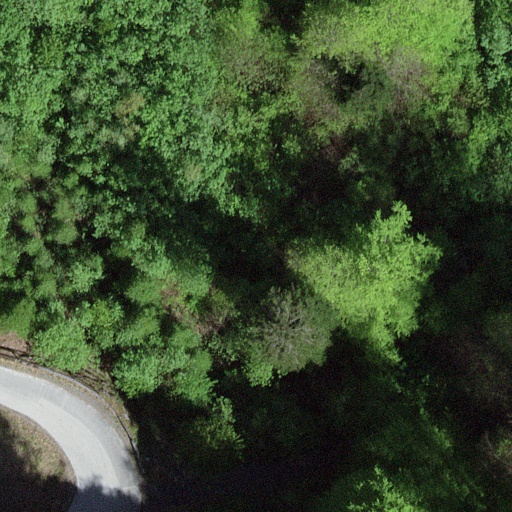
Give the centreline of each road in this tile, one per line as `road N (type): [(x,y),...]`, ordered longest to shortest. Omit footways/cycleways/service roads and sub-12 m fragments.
road 1 (track): [(105,500),(511,424)]
road 2 (track): [(105,500),(87,424),(0,382)]
